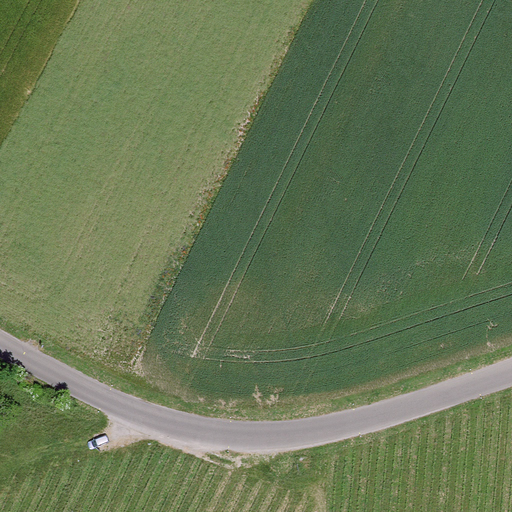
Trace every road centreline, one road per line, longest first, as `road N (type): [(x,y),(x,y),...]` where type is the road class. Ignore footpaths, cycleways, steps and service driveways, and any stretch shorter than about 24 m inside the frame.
road 1 (tertiary): [(511,373),(335,427),(243,436),(147,417),(0,345)]
road 2 (track): [(147,417),(111,447),(0,479)]
